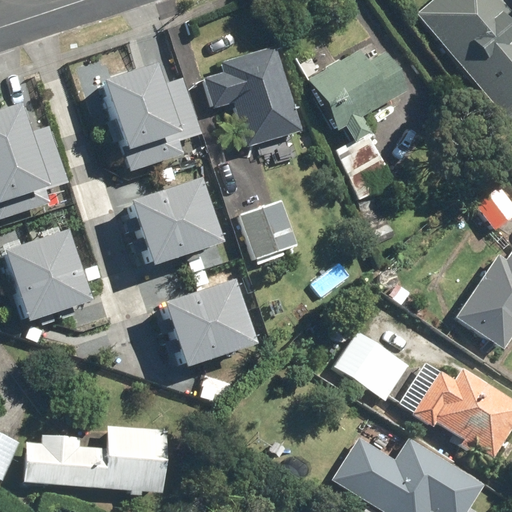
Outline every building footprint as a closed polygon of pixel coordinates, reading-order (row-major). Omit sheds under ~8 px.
[(511,118),(511,53),(506,46),(511,40),(511,34),(499,19),(506,13),(495,0),(430,0),(411,16),(504,125),(511,118)] [(208,111),(228,105),(241,150),(296,133),(270,47),(215,64),(218,73),(198,79),(208,111)] [(346,141),(329,151),(357,201),(392,182),(357,119),(401,94),(379,54),(362,64),(355,52),(302,81),(332,133),(339,129),(346,141)] [(96,85),(127,179),(180,161),(176,150),(195,144),(176,88),(159,93),(150,67),(96,85)] [(0,115),(0,219),(42,205),(38,194),(57,188),(38,132),(21,137),(12,111),(0,115)] [(511,209),(490,182),(466,201),(490,231),(511,213),(511,209)] [(121,207),(142,271),(214,248),(193,183),(121,207)] [(399,235),(379,192),(356,203),(376,245),(399,235)] [(275,201),(232,215),(249,262),(291,248),(275,201)] [(0,254),(0,273),(18,328),(82,307),(59,235),(0,254)] [(492,255),(449,319),(496,352),(511,328),(511,248),(509,247),(500,260),(492,255)] [(153,309),(174,374),(246,350),(225,286),(153,309)] [(396,311),(373,296),(362,313),(385,328),(396,311)] [(378,402),(401,370),(350,334),(327,367),(378,402)] [(434,372),(405,415),(427,429),(430,423),(486,460),(511,419),(511,405),(457,369),(449,382),(434,372)] [(20,444),(17,484),(158,494),(162,432),(103,428),(101,449),(73,447),(74,439),(35,437),(35,445),(20,444)] [(0,435),(0,470),(14,442),(0,435)] [(465,511),(463,510),(476,490),(405,444),(392,464),(358,442),(330,485),(371,511),(465,511)]
